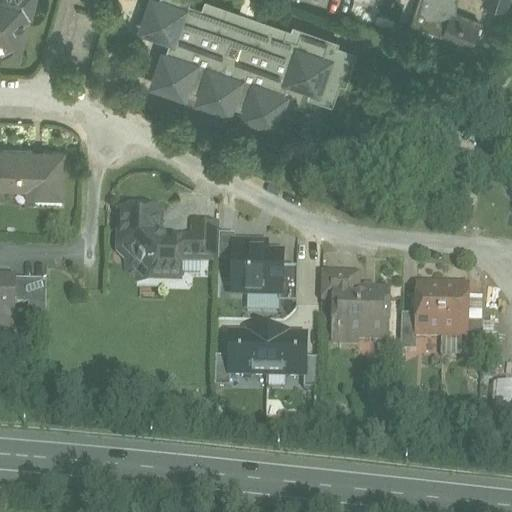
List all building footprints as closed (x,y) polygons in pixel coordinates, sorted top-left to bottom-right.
[(35,0),(0,0),(0,46),(3,47),(4,46),(21,50),(26,29),(22,28),(29,1),(35,2),(35,0)] [(283,30),(209,4),(206,13),(184,5),(185,0),(163,0),(163,2),(156,0),(153,0),(144,27),(172,37),(157,81),(185,91),(188,83),(205,89),(202,98),(231,108),(234,99),(250,104),(247,113),(275,123),(291,79),(317,88),(327,60),(318,57),(325,38),(306,32),(302,45),(280,37),(283,30)] [(418,0),(412,19),(446,33),(455,11),(456,0),(418,0)] [(484,23),(455,11),(446,33),(445,33),(475,45),(484,23)] [(44,155),(33,154),(33,153),(3,152),(3,156),(2,186),(38,188),(37,206),(63,206),(64,153),(44,153),(44,155)] [(148,209),(145,212),(142,212),(142,214),(125,214),(125,231),(121,231),(121,252),(130,253),(129,258),(135,264),(139,264),(139,266),(142,270),(145,270),(144,279),(165,280),(165,276),(181,276),(181,260),(193,260),(194,243),(165,242),(159,236),(159,212),(157,212),(154,209),(148,209)] [(219,227),(194,226),(193,260),(193,262),(218,263),(219,227)] [(221,261),(237,261),(237,242),(237,235),(220,235),(221,261)] [(253,242),(237,242),(237,261),(238,296),(281,295),(284,295),(284,270),(283,251),(253,252),(253,242)] [(297,270),(284,270),(284,295),(281,295),(281,303),(298,303),(297,270)] [(352,276),(323,275),(322,302),(334,302),(351,302),(351,290),(352,276)] [(16,279),(0,278),(0,341),(12,342),(13,318),(15,318),(15,305),(16,281),(16,279)] [(47,282),(16,281),(15,305),(29,305),(29,317),(47,317),(47,282)] [(443,287),(417,286),(416,316),(416,337),(417,337),(442,337),(443,287)] [(469,287),(443,287),(442,337),(466,338),(468,338),(468,323),(469,287)] [(390,291),(351,290),(351,302),(334,302),(333,343),(358,344),(358,340),(389,341),(390,291)] [(416,316),(402,316),(401,352),(417,352),(417,337),(416,337),(416,316)] [(482,323),(468,323),(468,338),(466,338),(466,351),(482,352),(482,323)] [(233,358),(233,376),(234,376),(305,378),(307,378),(307,359),(308,336),(288,335),(288,331),(250,330),(250,334),(234,333),(233,358)] [(233,376),(233,358),(219,357),(218,388),(234,388),(234,376),(233,376)] [(321,359),(307,359),(307,378),(305,378),(305,389),(320,389),(321,359)] [(511,384),(495,384),(495,414),(511,414),(511,384)] [(377,426),(402,426),(402,400),(377,400),(377,426)] [(511,434),(511,416),(496,416),(496,434),(511,434)]
